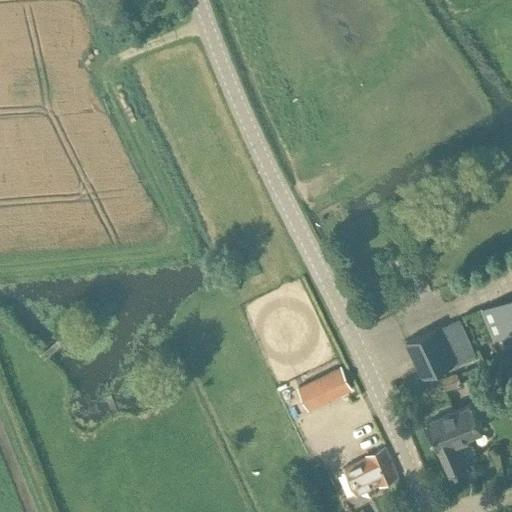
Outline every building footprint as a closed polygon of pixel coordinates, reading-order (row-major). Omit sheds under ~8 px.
[(511,294),(481,307),(506,367),(511,364),(511,294)] [(458,317),(405,341),(421,377),(474,354),(458,317)] [(340,366),(297,386),(308,410),(351,390),(340,366)] [(455,373),(440,379),(446,392),(460,386),(455,373)] [(472,402),(426,422),(437,448),(439,448),(450,472),(449,472),(450,474),(483,459),(480,454),(475,456),(466,436),(483,428),(472,402)] [(323,410),(304,417),(325,469),(344,462),(323,410)] [(357,494),(398,476),(385,447),(344,465),(357,494)]
